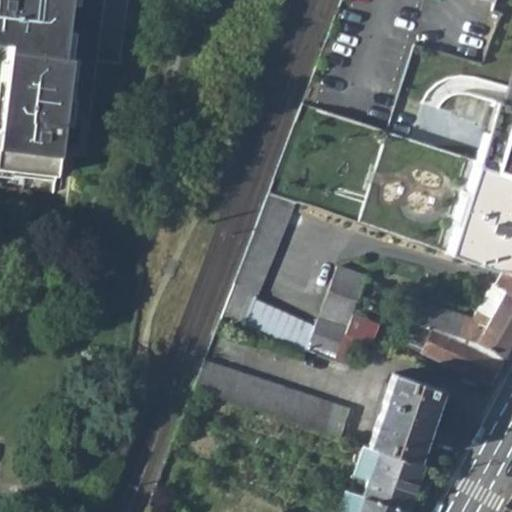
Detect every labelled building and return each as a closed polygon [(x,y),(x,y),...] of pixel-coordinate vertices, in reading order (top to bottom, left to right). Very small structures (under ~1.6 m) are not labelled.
[(0,0),(0,45),(15,47),(14,63),(22,68),(21,80),(12,80),(4,175),(62,180),(72,60),(66,59),(71,0),(0,0)] [(393,127),(422,133),(430,98),(401,92),(393,127)] [(511,102),(497,98),(496,103),(497,105),(511,110),(511,102)] [(476,162),(511,173),(511,110),(497,105),(496,103),(476,162)] [(297,121),(300,122),(305,106),(303,106),(297,121)] [(474,161),(386,132),(355,223),(442,253),(469,175),(474,161)] [(474,161),(469,175),(442,253),(481,266),(501,267),(502,268),(511,272),(511,173),(476,162),(474,161)] [(284,223),(261,214),(222,317),(239,325),(251,296),(254,298),(284,223)] [(364,277),(336,267),(315,322),(305,348),(332,360),(357,296),(364,277)] [(494,283),(505,289),(489,318),(475,312),(471,319),(468,317),(458,338),(502,357),(511,338),(511,272),(502,268),(494,283)] [(489,318),(505,289),(494,283),(491,289),(485,290),(475,312),(489,318)] [(276,340),(288,312),(254,298),(251,296),(239,325),(275,340),(276,340)] [(392,311),(357,296),(332,360),(341,363),(351,337),(368,345),(376,326),(384,330),(392,311)] [(412,298),(399,329),(404,332),(399,344),(446,363),(458,338),(468,317),(441,309),(431,330),(412,323),(420,301),(412,298)] [(420,301),(412,323),(431,330),(441,309),(420,301)] [(305,348),(315,322),(288,312),(276,340),(303,353),(305,348)] [(446,363),(489,381),(502,357),(458,338),(446,363)] [(337,437),(347,409),(205,361),(195,388),(337,437)] [(418,381),(391,373),(365,446),(376,450),(412,462),(437,390),(417,384),(418,381)] [(362,445),(352,475),(366,480),(376,450),(365,446),(362,445)] [(366,480),(361,496),(344,489),(335,511),(400,511),(402,509),(406,511),(422,466),(412,462),(376,450),(366,480)]
